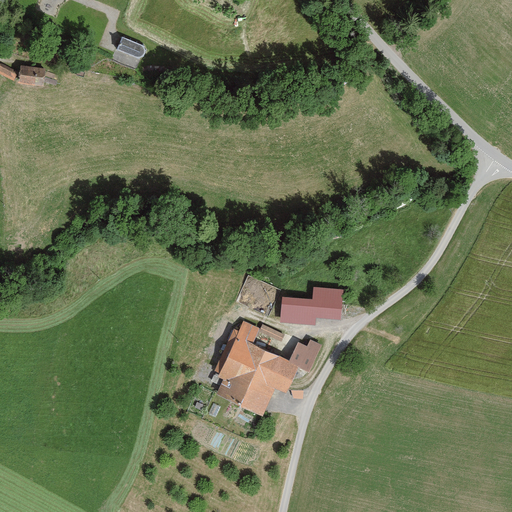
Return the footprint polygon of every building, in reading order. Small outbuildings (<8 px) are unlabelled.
[(142,46),(140,46),(123,38),(118,49),(136,56),(138,57),(140,57),(142,56),(144,54),(144,52),(144,50),(144,48),(142,46)] [(17,72),(1,64),(0,66),(0,72),(13,79),(17,72)] [(44,70),(22,67),(21,82),(42,84),(44,70)] [(237,297),(262,309),(274,285),(249,273),(237,297)] [(283,320),(318,322),(318,315),(345,317),(346,286),(315,285),(315,296),(284,294),(283,320)] [(218,393),(267,412),(277,386),(292,391),(302,365),(313,370),(324,342),(311,337),(309,342),(300,339),(293,356),(256,341),(262,325),(245,318),(241,328),(235,326),(215,376),(223,379),(218,393)]
